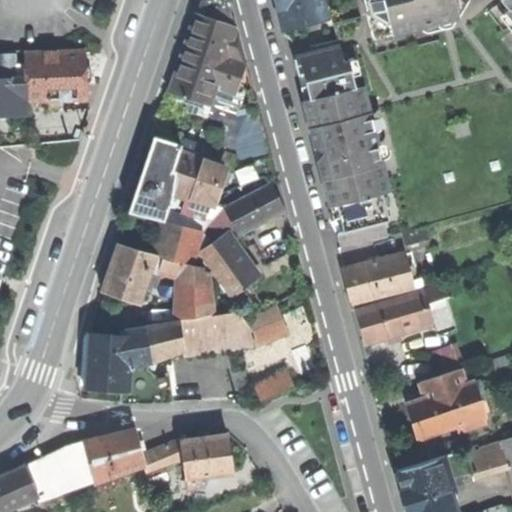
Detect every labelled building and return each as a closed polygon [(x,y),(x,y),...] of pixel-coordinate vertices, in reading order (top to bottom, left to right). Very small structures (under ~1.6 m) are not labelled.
[(275,0),(283,27),(326,16),(322,0),(275,0)] [(364,0),(375,38),(420,26),(458,16),(467,0),(364,0)] [(511,0),(500,0),(508,10),(511,14),(511,0)] [(500,17),(511,31),(511,14),(508,10),(500,17)] [(218,88),(236,94),(246,63),(244,54),(231,50),(237,31),(237,29),(197,16),(184,53),(172,91),(197,99),(193,111),(209,117),(218,88)] [(455,23),(458,16),(420,26),(422,30),(426,32),(433,32),(441,31),(447,30),(450,28),(455,23)] [(331,206),(382,193),(379,180),(385,178),(363,87),(356,89),(349,62),(344,63),(340,48),(294,59),(305,101),(304,102),(330,207),(331,206)] [(25,103),(28,103),(86,100),(86,84),(87,84),(92,80),(92,75),(92,71),(88,67),(86,67),(85,51),(24,53),(24,65),(25,103)] [(0,113),(28,112),(28,103),(25,103),(24,65),(16,66),(15,55),(0,55),(0,113)] [(240,164),(270,156),(257,107),(245,110),(248,119),(238,140),(231,143),(236,163),(240,164)] [(162,222),(172,193),(175,172),(172,171),(179,151),(181,144),(154,136),(145,163),(129,211),(162,222)] [(189,198),(191,194),(201,163),(202,158),(179,151),(172,171),(175,172),(172,193),(189,198)] [(220,159),(221,170),(211,201),(217,202),(220,194),(257,182),(275,177),(270,158),(242,167),(220,159)] [(201,163),(191,194),(211,201),(221,170),(201,163)] [(224,208),(238,235),(284,211),(277,197),(270,184),(224,208)] [(382,193),(331,206),(338,234),(342,248),(387,235),(384,221),(389,220),(382,193)] [(182,319),(194,318),(214,314),(209,272),(203,271),(204,266),(194,264),(205,231),(168,221),(159,255),(120,244),(113,265),(104,290),(143,304),(154,270),(183,277),(182,319)] [(406,245),(431,238),(428,225),(403,232),(406,245)] [(200,253),(231,297),(257,279),(250,270),(226,235),(200,253)] [(414,281),(407,253),(345,268),(348,280),(353,303),(424,285),(422,279),(414,281)] [(445,286),(358,312),(361,321),(366,341),(386,335),(389,343),(399,340),(397,332),(434,321),(438,335),(458,329),(445,286)] [(261,346),(284,335),(281,321),(275,305),(260,312),(249,327),(241,334),(237,344),(239,349),(261,346)] [(187,355),(239,349),(237,344),(241,334),(249,327),(238,311),(214,314),(194,318),(195,321),(182,323),(182,322),(126,329),(127,335),(90,332),(89,355),(86,387),(122,390),(121,401),(135,403),(149,403),(173,402),(170,372),(155,374),(150,368),(135,366),(153,362),(186,349),(187,355)] [(442,366),(462,358),(455,340),(435,349),(442,366)] [(461,368),(420,381),(425,397),(408,403),(411,413),(419,437),(458,424),(460,430),(486,421),(484,415),(486,414),(475,381),(466,384),(461,368)] [(288,372),(274,379),(280,393),(294,387),(288,372)] [(274,379),(257,386),(263,400),(280,393),(274,379)] [(95,484),(144,465),(140,455),(133,428),(66,446),(24,466),(38,498),(40,502),(58,496),(94,480),(95,484)] [(202,489),(201,477),(231,473),(230,458),(226,435),(179,443),(178,440),(140,455),(144,465),(150,480),(165,475),(160,462),(180,454),(185,492),(202,489)] [(511,436),(481,445),(482,450),(469,454),(475,472),(507,462),(511,478),(511,436)] [(456,484),(447,455),(397,469),(402,485),(410,511),(457,511),(452,494),(457,492),(456,488),(456,484)] [(0,511),(7,511),(8,511),(38,498),(24,466),(2,475),(0,475),(0,511)]
